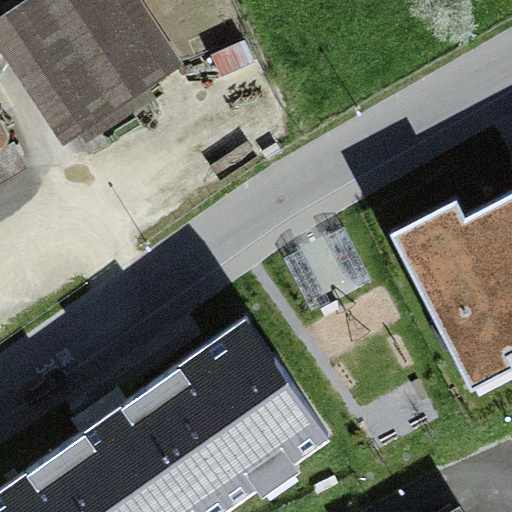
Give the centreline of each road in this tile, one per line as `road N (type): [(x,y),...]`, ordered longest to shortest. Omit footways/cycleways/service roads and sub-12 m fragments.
road 1 (residential): [(0,388),(285,205),(511,75)]
road 2 (unknown): [(379,511),(401,497),(450,485),(511,486)]
